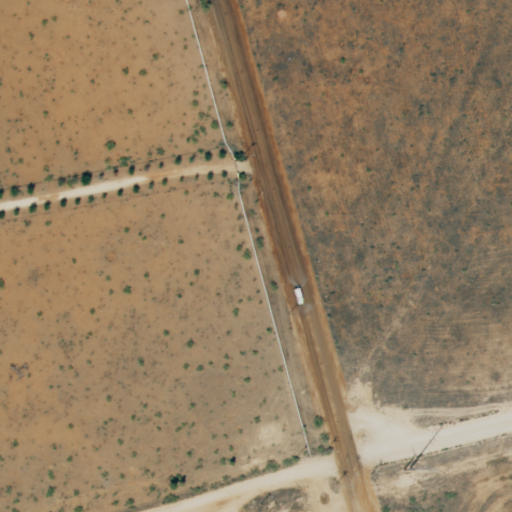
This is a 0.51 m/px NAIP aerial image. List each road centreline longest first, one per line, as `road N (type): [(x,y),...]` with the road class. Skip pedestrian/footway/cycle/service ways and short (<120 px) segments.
road 1 (tertiary): [(363,511),(221,0)]
road 2 (residential): [(160,511),(374,447),(511,424)]
